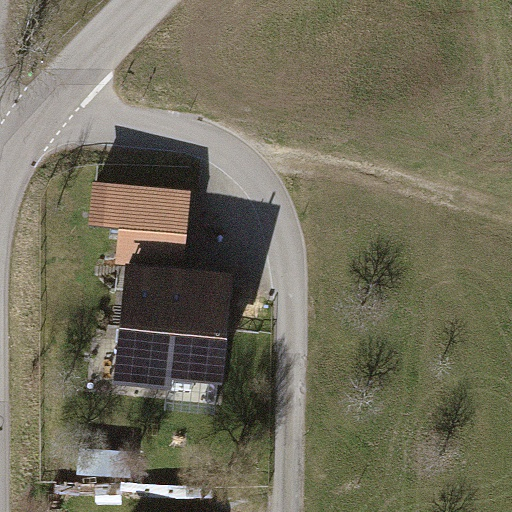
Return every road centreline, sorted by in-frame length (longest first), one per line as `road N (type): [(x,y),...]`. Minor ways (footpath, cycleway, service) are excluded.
road 1 (track): [(257,171),(285,215),(291,243),(291,511)]
road 2 (track): [(19,141),(171,135),(257,171)]
road 3 (tertiary): [(147,0),(19,141)]
